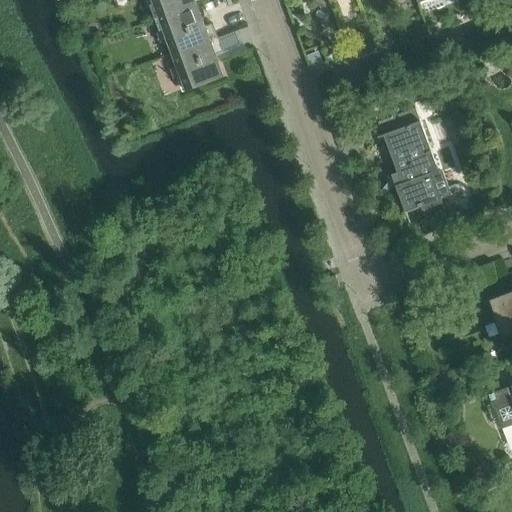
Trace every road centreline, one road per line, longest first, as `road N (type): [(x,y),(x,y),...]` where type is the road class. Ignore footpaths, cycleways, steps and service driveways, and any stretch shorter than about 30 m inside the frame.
road 1 (residential): [(374,288),(265,0)]
road 2 (residential): [(374,288),(511,239)]
